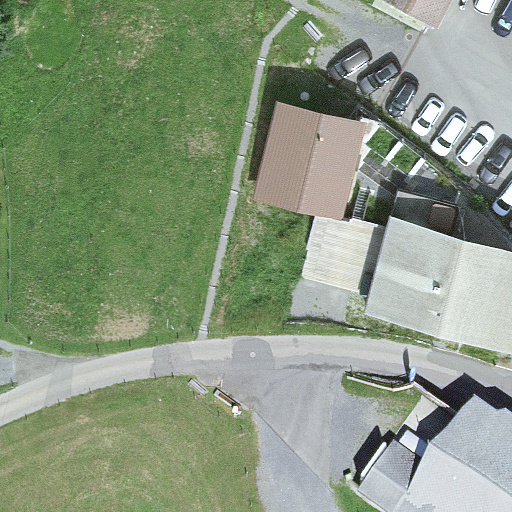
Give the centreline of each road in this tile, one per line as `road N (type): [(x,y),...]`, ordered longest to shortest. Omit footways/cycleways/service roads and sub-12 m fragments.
road 1 (track): [(282,352),(198,355),(40,389),(0,408)]
road 2 (unclassified): [(511,397),(399,362),(282,352)]
road 3 (track): [(427,54),(316,0)]
